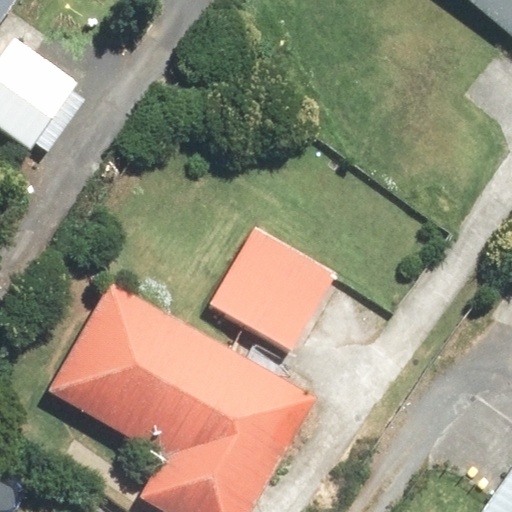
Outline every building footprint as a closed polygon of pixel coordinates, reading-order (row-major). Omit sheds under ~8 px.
[(0,0),(0,26),(17,0),(0,0)] [(511,0),(470,0),(511,35),(511,0)] [(80,88),(12,39),(0,55),(0,130),(33,153),(80,88)] [(251,511),(316,397),(114,284),(52,394),(165,457),(139,504),(152,511),(251,511)] [(511,511),(511,465),(480,511),(511,511)]
